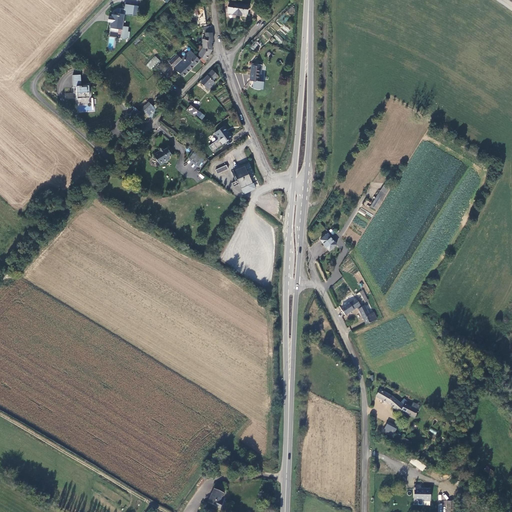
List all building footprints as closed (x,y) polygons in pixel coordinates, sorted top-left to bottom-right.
[(239,13),(247,15),(249,6),(234,3),(234,6),(228,5),(227,13),(233,14),(233,15),(238,16),(239,13)] [(124,10),(120,9),(120,14),(118,14),(118,16),(112,15),(112,17),(111,17),(110,22),(111,23),(111,26),(110,26),(109,28),(110,28),(110,32),(118,33),(119,29),(122,30),(124,15),(132,16),(134,6),(125,5),(124,10)] [(197,7),(201,25),(206,24),(203,6),(197,7)] [(203,39),(203,48),(199,54),(198,55),(201,57),(206,60),(212,50),(211,44),(210,42),(213,41),(212,33),(206,33),(206,39),(203,39)] [(276,33),(273,36),(281,43),(284,40),(276,33)] [(259,43),(256,41),(250,49),(253,51),(259,43)] [(183,76),(200,60),(190,50),(181,59),(176,55),(169,62),(183,76)] [(151,70),(160,61),(155,56),(146,65),(151,70)] [(261,66),(251,65),(249,81),(250,81),(250,85),(250,86),(251,87),(252,88),(253,88),(254,89),(256,89),(257,90),(258,90),(260,90),(261,89),(263,89),(263,82),(259,82),(261,66)] [(217,75),(212,71),(200,83),(208,90),(212,86),(210,84),(217,75)] [(77,99),(86,99),(86,98),(88,98),(88,97),(89,96),(89,86),(84,86),(83,86),(83,87),(82,87),(81,88),(81,75),(73,76),(73,88),(76,88),(77,99)] [(205,114),(191,104),(184,113),(186,115),(188,113),(199,122),(205,114)] [(148,105),(142,112),(148,116),(154,109),(148,105)] [(141,114),(135,109),(129,116),(135,121),(141,114)] [(225,126),(216,132),(223,143),(232,136),(225,126)] [(156,153),(153,155),(158,162),(162,159),(165,160),(169,158),(168,155),(171,153),(168,148),(164,151),(163,149),(160,149),(160,150),(159,151),(160,152),(159,154),(156,153)] [(203,160),(194,152),(188,159),(198,167),(203,160)] [(252,182),(244,167),(233,172),(240,187),(252,182)] [(372,206),(377,210),(387,194),(381,191),(372,206)] [(321,240),(329,250),(336,244),(328,234),(321,240)] [(364,290),(356,293),(360,303),(367,301),(364,290)] [(356,299),(342,310),(346,316),(360,306),(356,299)] [(367,324),(373,321),(370,314),(365,307),(359,310),(367,324)] [(401,412),(415,418),(419,410),(418,410),(411,406),(405,404),(404,406),(394,397),(380,389),(377,396),(389,404),(400,413),(401,412)] [(384,433),(402,442),(407,433),(388,424),(384,433)] [(425,467),(412,458),(409,462),(422,472),(425,467)] [(485,466),(483,469),(490,474),(493,471),(485,466)] [(415,486),(415,501),(430,502),(430,490),(422,490),(422,487),(415,486)] [(214,489),(208,503),(220,509),(223,503),(220,502),(223,493),(214,489)]
